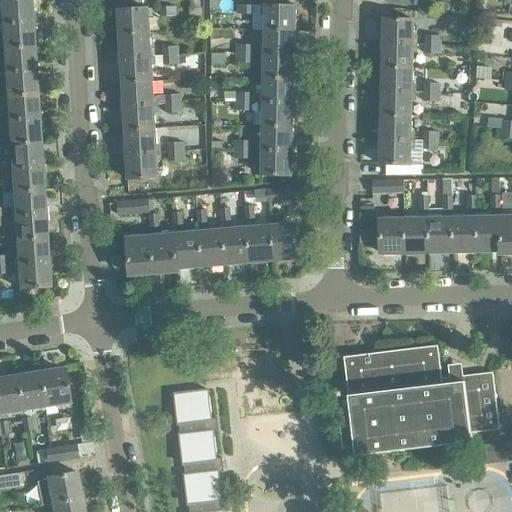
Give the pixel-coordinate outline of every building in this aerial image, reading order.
[(0,0),(2,25),(33,23),(31,0),(0,0)] [(444,14),(445,3),(437,3),(436,13),(444,14)] [(266,6),(265,29),(296,30),(296,7),(266,6)] [(119,10),(121,34),(151,32),(150,9),(119,10)] [(415,20),(384,19),(384,43),(414,44),(415,20)] [(0,33),(2,33),(3,49),(34,47),(33,23),(2,25),(0,24),(0,33)] [(265,29),(265,54),(295,55),(296,30),(265,29)] [(121,34),(122,58),(152,56),(151,32),(121,34)] [(426,36),(426,45),(441,45),(441,36),(426,36)] [(383,67),(414,68),(414,44),(384,43),(383,67)] [(236,44),(236,53),(252,54),(252,44),(236,44)] [(441,54),(441,45),(426,45),(426,54),(441,54)] [(4,64),(5,73),(36,71),(34,47),(3,49),(4,64)] [(163,56),(178,54),(178,47),(162,47),(163,56)] [(252,54),(236,53),(236,62),(252,62),(252,54)] [(179,65),(178,54),(163,56),(163,66),(179,65)] [(264,78),(294,79),(295,55),(265,54),(264,78)] [(152,56),(122,58),(123,82),(154,80),(152,56)] [(383,92),(413,93),(414,68),(383,67),(383,92)] [(37,95),(36,71),(5,73),(6,97),(37,95)] [(264,78),(263,102),(294,103),(294,79),(264,78)] [(123,82),(125,106),(155,104),(155,96),(154,80),(123,82)] [(425,84),(425,93),(440,93),(440,85),(425,84)] [(382,116),(413,117),(413,93),(383,92),(382,116)] [(440,102),(440,93),(425,93),(425,102),(440,102)] [(155,104),(165,104),(181,103),(181,94),(155,96),(155,104)] [(235,94),(235,102),(251,102),(251,94),(235,94)] [(6,97),(8,121),(39,119),(37,95),(6,97)] [(251,111),(251,102),(235,102),(235,111),(251,111)] [(294,103),(263,102),(263,126),(293,127),(294,103)] [(182,113),(181,103),(165,104),(166,114),(182,113)] [(155,104),(125,106),(126,130),(156,129),(155,104)] [(382,140),(412,141),(413,117),(382,116),(382,140)] [(8,121),(10,145),(40,143),(39,119),(8,121)] [(511,122),(501,121),(500,130),(511,131),(511,122)] [(263,126),(262,150),(293,151),(293,127),(263,126)] [(126,130),(128,154),(158,153),(156,129),(126,130)] [(511,139),(511,131),(500,130),(499,138),(511,139)] [(422,133),(422,141),(437,142),(438,133),(422,133)] [(412,165),(412,141),(382,140),(381,165),(391,165),(394,165),(412,165)] [(437,151),(437,142),(422,141),(422,151),(437,151)] [(234,142),(234,150),(250,150),(250,142),(234,142)] [(0,169),(11,169),(42,167),(40,143),(10,145),(0,145),(0,152),(1,160),(0,160),(0,169)] [(168,144),(168,152),(184,151),(184,143),(168,144)] [(250,159),(250,150),(234,150),(234,159),(250,159)] [(293,151),(262,150),(262,175),(292,176),(293,151)] [(185,161),(184,151),(168,152),(169,162),(185,161)] [(159,178),(158,153),(128,154),(129,179),(159,178)] [(419,166),(412,165),(394,165),(391,165),(390,174),(390,176),(419,175),(419,174),(419,166)] [(11,169),(13,193),(43,191),(42,167),(11,169)] [(405,193),(405,181),(405,180),(373,181),(374,194),(405,193)] [(299,188),(268,190),(269,202),(300,200),(299,188)] [(13,193),(14,217),(45,215),(43,191),(13,193)] [(501,196),(491,197),(491,209),(501,209),(501,196)] [(452,197),(443,197),(443,209),(452,209),(452,197)] [(476,197),(467,197),(467,209),(477,209),(476,197)] [(428,198),(419,198),(419,210),(428,210),(428,198)] [(150,213),(149,201),(119,203),(119,215),(150,213)] [(253,206),(244,207),(245,220),(255,219),(253,206)] [(231,208),(220,209),(221,222),(232,221),(231,208)] [(205,210),(196,211),(197,224),(206,223),(205,210)] [(181,212),(172,213),(173,226),(182,225),(181,212)] [(14,217),(16,241),(46,239),(45,215),(14,217)] [(158,215),(148,216),(149,228),(159,227),(158,215)] [(511,218),(501,219),(502,251),(502,254),(511,254),(511,218)] [(453,220),(454,252),(478,252),(477,219),(453,220)] [(477,219),(478,252),(502,251),(501,219),(477,219)] [(405,221),(406,253),(430,253),(429,220),(405,221)] [(429,220),(430,253),(454,252),(453,220),(429,220)] [(382,254),(406,253),(405,221),(381,221),(382,254)] [(298,257),(295,226),(273,228),(275,259),(298,257)] [(275,259),(273,228),(249,230),(251,261),(275,259)] [(228,263),(229,263),(251,261),(249,230),(225,232),(228,263)] [(225,232),(201,234),(204,265),(228,263),(225,232)] [(177,236),(179,267),(204,265),(201,234),(177,236)] [(179,270),(179,267),(177,236),(151,239),(153,273),(179,270)] [(16,241),(17,265),(48,263),(46,239),(16,241)] [(130,274),(134,274),(153,273),(151,239),(127,241),(129,262),(125,262),(126,273),(130,272),(130,274)] [(48,263),(17,265),(19,288),(50,286),(48,263)] [(354,395),(349,396),(353,426),(341,427),(344,449),(356,448),(357,456),(473,442),(472,433),(500,430),(493,373),(442,379),(438,346),(344,357),(347,382),(348,382),(348,383),(353,382),(354,395)] [(45,405),(68,401),(64,371),(40,374),(45,405)] [(21,409),(45,405),(40,374),(16,378),(21,409)] [(16,378),(0,380),(0,412),(21,409),(16,378)] [(188,505),(189,504),(190,511),(225,511),(229,511),(228,499),(222,499),(219,472),(224,471),(223,458),(217,459),(214,432),(219,431),(218,418),(212,419),(209,390),(174,394),(178,424),(179,424),(181,434),(179,434),(183,464),(184,464),(186,474),(184,475),(188,505)] [(23,419),(25,433),(34,432),(32,418),(23,419)] [(0,431),(2,446),(9,445),(10,435),(8,421),(0,422),(0,431)] [(511,441),(484,445),(487,465),(511,461),(511,441)] [(76,446),(45,451),(47,462),(78,457),(76,446)] [(29,458),(17,459),(18,468),(30,466),(29,458)] [(81,497),(79,483),(77,473),(47,478),(49,490),(37,493),(39,506),(51,503),(81,497)] [(20,475),(0,477),(0,490),(22,488),(20,475)] [(51,503),(52,511),(84,511),(81,497),(51,503)]
